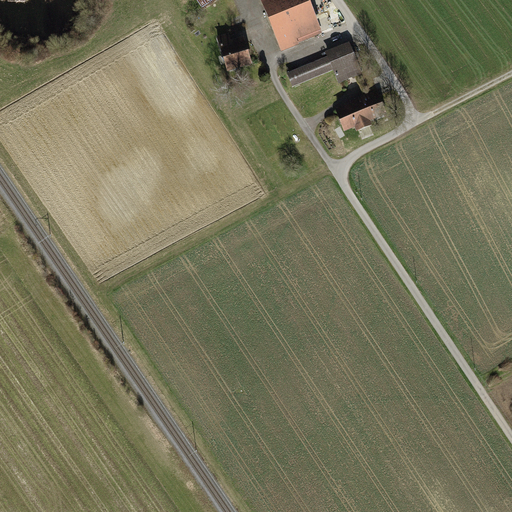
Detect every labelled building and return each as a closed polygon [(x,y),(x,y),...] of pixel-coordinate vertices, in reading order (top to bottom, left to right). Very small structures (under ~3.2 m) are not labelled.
[(197,0),(198,0),(203,8),(215,0),(197,0)] [(291,32),(317,22),(307,0),(261,0),(282,49),(296,43),(291,32)] [(229,36),(219,39),(228,70),(250,63),(244,42),(232,46),(229,36)] [(351,48),(288,74),(293,87),(334,70),(339,81),(361,72),(351,48)] [(353,106),(378,96),(376,93),(352,103),(353,106)] [(353,106),(339,111),(347,129),(356,125),(368,120),(385,113),(378,96),(353,106)] [(370,125),(368,120),(356,125),(358,129),(370,125)]
